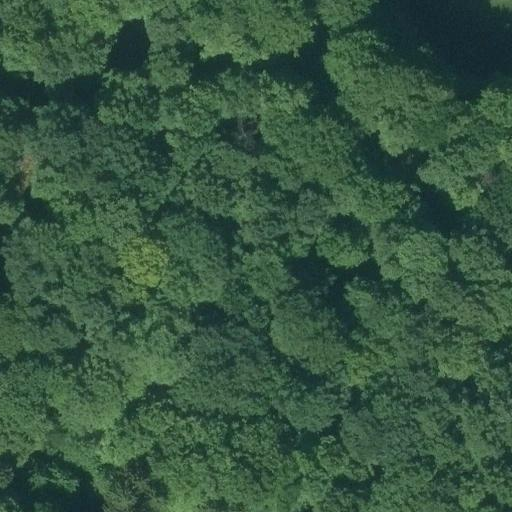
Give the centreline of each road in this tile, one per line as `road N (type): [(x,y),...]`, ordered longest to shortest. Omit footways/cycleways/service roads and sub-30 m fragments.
road 1 (track): [(359,112),(52,0)]
road 2 (track): [(511,242),(426,185),(359,112)]
road 3 (track): [(359,112),(292,0)]
